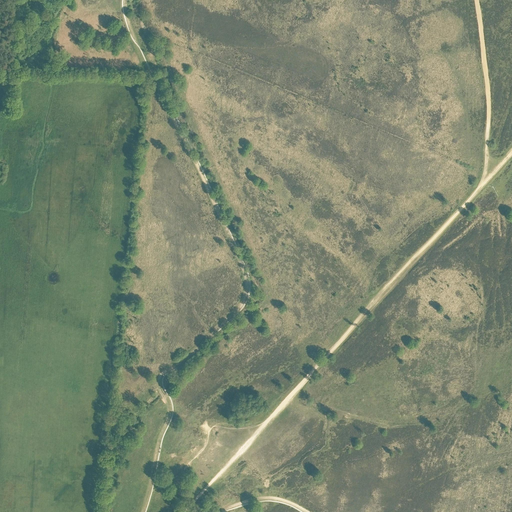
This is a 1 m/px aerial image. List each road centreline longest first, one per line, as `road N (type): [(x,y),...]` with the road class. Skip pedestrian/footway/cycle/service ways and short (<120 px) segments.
road 1 (track): [(124,0),(138,51),(246,277),(238,308),(159,376),(168,418),(142,511)]
road 2 (track): [(476,0),(488,97),(483,183),(268,420)]
road 3 (track): [(184,511),(268,420)]
